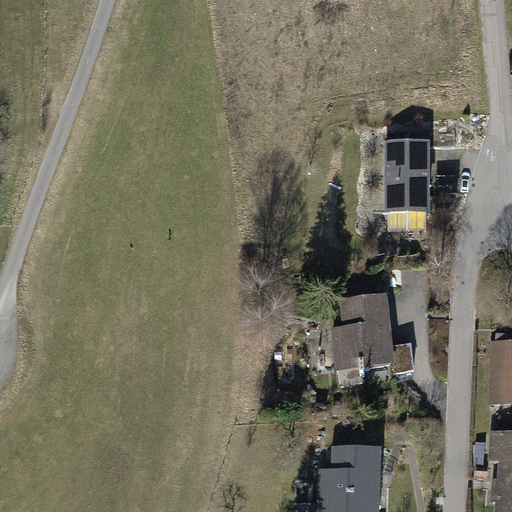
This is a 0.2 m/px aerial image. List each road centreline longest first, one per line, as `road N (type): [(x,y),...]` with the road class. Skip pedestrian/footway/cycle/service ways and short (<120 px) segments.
road 1 (unclassified): [(0,342),(9,279),(109,0)]
road 2 (residential): [(455,511),(466,257),(479,217),(501,200)]
road 3 (residential): [(501,200),(496,0)]
